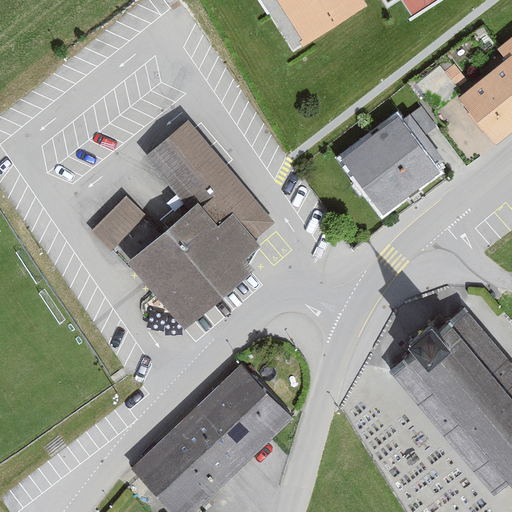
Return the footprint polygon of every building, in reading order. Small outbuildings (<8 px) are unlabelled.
[(366,5),(362,0),(259,0),(292,52),(366,5)] [(511,54),(511,36),(497,49),(506,59),(511,54)] [(511,54),(506,59),(458,97),(495,144),(511,130),(511,54)] [(400,115),(342,156),(383,216),(442,174),(400,115)] [(128,199),(96,232),(129,262),(173,335),(249,276),(234,257),(278,223),(189,122),(146,158),(192,211),(163,236),(128,199)] [(511,363),(466,310),(438,334),(454,354),(429,375),(412,356),(393,372),(496,492),(509,481),(511,485),(511,363)] [(429,375),(454,354),(438,334),(431,327),(406,348),(412,356),(429,375)] [(183,511),(293,409),(245,357),(134,462),(164,494),(180,511),(183,511)]
